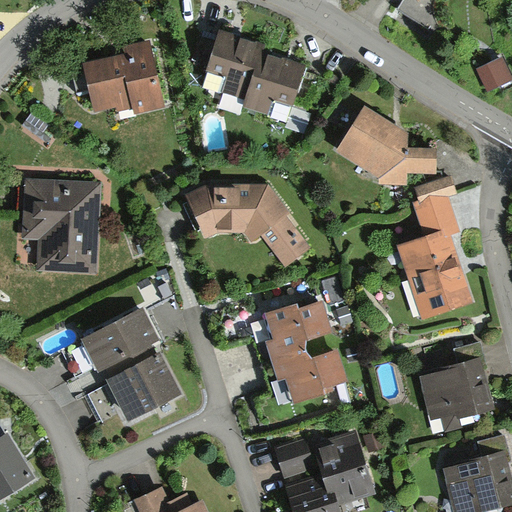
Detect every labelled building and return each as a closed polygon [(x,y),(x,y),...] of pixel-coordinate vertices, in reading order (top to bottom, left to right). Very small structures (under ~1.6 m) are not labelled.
[(293,109),(306,68),(290,63),(264,54),(266,47),(234,37),(220,33),(206,75),(225,81),(221,95),(244,103),(241,110),(269,118),(274,103),(293,109)] [(84,68),(95,115),(115,110),(116,116),(132,112),(134,119),(166,112),(150,44),(124,51),(125,58),(84,68)] [(511,73),(504,57),(478,70),(489,94),(511,83),(511,73)] [(393,127),(365,110),(337,156),(380,182),(380,186),(407,187),(407,175),(435,176),(436,153),(408,152),(409,137),(393,127)] [(414,205),(425,240),(444,233),(446,240),(451,238),(460,234),(449,198),(457,195),(450,178),(415,191),(419,203),(414,205)] [(100,210),(102,186),(26,181),(22,243),(38,244),(36,270),(96,274),(100,210)] [(243,188),(207,189),(186,198),(205,240),(218,234),(245,233),(252,242),(263,234),(286,264),(306,248),(284,218),(289,214),(269,188),(243,188)] [(460,265),(451,238),(446,240),(444,233),(425,240),(397,250),(423,324),(475,305),(460,265)] [(293,406),(324,396),(323,392),(347,384),(336,350),(312,358),(306,354),(307,344),(334,335),(323,302),(298,310),(297,306),(265,317),(273,341),(266,344),(279,381),(285,379),(293,406)] [(141,312),(80,345),(98,377),(120,365),(159,344),(141,312)] [(457,370),(421,380),(433,423),(443,421),(446,433),(459,429),(457,423),(495,412),(486,380),(484,372),(488,371),(481,344),(452,352),(457,370)] [(126,376),(107,386),(128,425),(182,397),(161,357),(126,376)] [(321,475),(332,508),(339,506),(377,493),(357,432),(336,439),(312,447),(321,475)] [(25,460),(9,435),(0,441),(0,501),(34,480),(26,467),(28,466),(25,460)] [(453,511),(495,511),(511,508),(511,480),(510,473),(508,464),(511,463),(505,437),(477,444),(482,461),(443,471),(453,511)] [(286,479),(314,468),(304,441),(276,451),(286,479)] [(307,480),(283,488),(291,511),(340,511),(339,506),(332,508),(321,475),(307,480)] [(134,503),(138,511),(208,511),(203,501),(188,508),(182,497),(169,503),(162,490),(134,503)]
